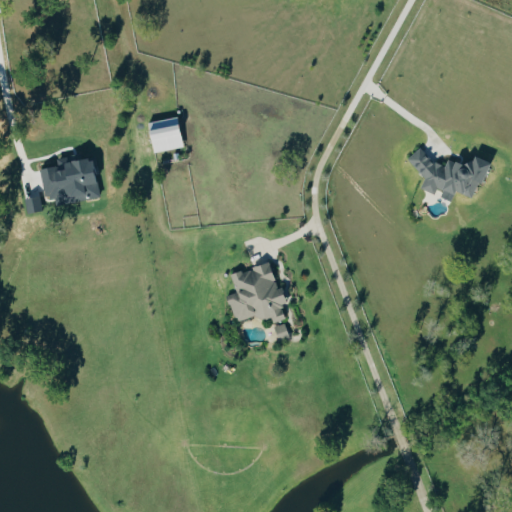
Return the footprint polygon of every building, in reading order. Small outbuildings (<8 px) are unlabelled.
[(154,150),(185,146),(181,116),(151,120),(154,150)] [(421,145),(435,161),(435,160),(443,163),(443,164),(445,165),(449,157),(457,160),(457,159),(465,162),(473,158),(474,159),(477,154),(493,161),(483,182),(479,180),(472,196),(457,189),(456,193),(454,192),(451,199),(442,195),(444,189),(438,186),(435,192),(422,186),(426,177),(424,175),(423,176),(420,173),(422,172),(408,157),(421,145)] [(41,168),(49,200),(57,198),(59,206),(103,196),(94,156),(69,161),(68,155),(57,158),(59,164),(41,168)] [(237,323),(270,312),(273,322),(287,318),(282,305),(286,303),(272,261),(232,274),(238,292),(228,295),(237,323)] [(290,336),(286,322),(275,326),(280,340),(290,336)]
